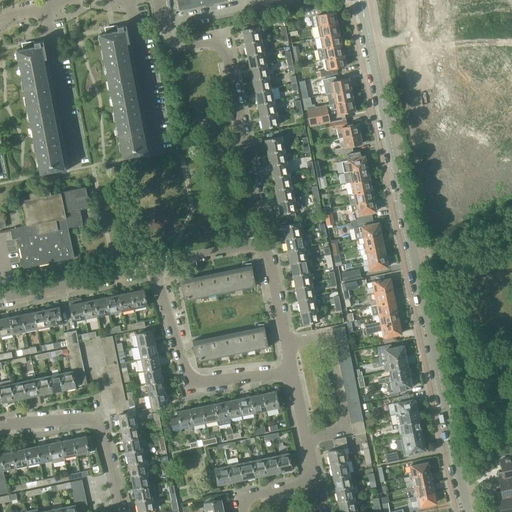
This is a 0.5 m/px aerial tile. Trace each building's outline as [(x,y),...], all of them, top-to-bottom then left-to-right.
[(178,0),(180,8),(220,0),(178,0)] [(318,26),(336,23),(336,22),(338,22),(336,15),(335,16),(334,11),(321,14),(320,8),(304,11),(305,18),(315,16),(318,26)] [(337,26),(336,23),(318,26),(320,37),(339,33),(340,32),(339,26),(337,26)] [(109,33),(99,35),(123,157),(144,153),(123,40),(125,40),(122,26),(109,28),(109,33)] [(245,43),(260,39),(258,27),(242,30),(245,43)] [(340,37),(339,33),(320,37),(322,48),(341,44),(342,43),(341,37),(340,37)] [(263,51),(260,39),(245,43),(247,55),(263,51)] [(26,49),(16,51),(40,173),(61,169),(40,56),(42,55),(39,42),(26,44),(26,49)] [(341,44),(322,48),(316,50),(319,60),(324,59),(343,55),(343,54),(345,54),(343,48),(342,48),(341,44)] [(266,64),(263,51),(247,55),(250,67),(266,64)] [(343,55),(324,59),(327,70),(316,72),(317,78),(328,76),(338,74),(337,68),(345,66),(347,65),(345,58),(344,59),(343,55)] [(266,64),(250,67),(252,79),(268,76),(266,64)] [(271,88),(268,76),(252,79),(255,91),(271,88)] [(328,76),(317,78),(320,90),(332,87),(333,92),(350,89),(352,88),(350,82),(349,82),(348,78),(331,81),(329,82),(328,76)] [(273,100),(271,88),(255,91),(257,104),(273,100)] [(350,89),(333,92),(331,92),(331,93),(326,94),(329,104),(336,103),(353,100),(354,99),(352,93),(351,93),(350,89)] [(307,110),(315,108),(314,104),(311,105),(310,97),(308,98),(304,98),(307,110)] [(276,113),(273,100),(257,104),(260,116),(276,113)] [(336,103),(329,104),(330,110),(337,108),(338,114),(355,111),(355,110),(356,110),(355,104),(354,104),(353,100),(336,103)] [(327,106),(315,108),(307,110),(310,126),(329,122),(330,122),(327,106)] [(276,113),(260,116),(262,129),(278,125),(276,113)] [(339,120),(330,122),(329,122),(330,130),(337,128),(339,138),(342,137),(360,134),(361,133),(360,127),(358,127),(358,124),(352,125),(352,124),(347,125),(348,126),(340,127),(339,120)] [(342,137),(339,138),(341,148),(335,149),(336,156),(353,153),(352,147),(357,146),(357,145),(362,144),(361,140),(362,140),(361,133),(360,134),(342,137)] [(267,153),(283,149),(281,137),(265,140),(267,153)] [(303,145),(308,144),(307,137),(302,138),(302,137),(296,138),(298,146),(303,145)] [(283,149),(267,153),(270,165),(286,162),(283,149)] [(347,172),(367,168),(366,164),(367,164),(366,157),(365,158),(364,156),(344,161),(347,172)] [(288,174),(286,162),(270,165),(273,177),(288,174)] [(367,168),(347,172),(344,172),(346,183),(350,182),(369,178),(368,175),(369,175),(368,168),(367,168)] [(288,174),(273,177),(275,189),(291,186),(288,174)] [(369,178),(350,182),(351,189),(339,192),(340,196),(348,194),(371,189),(370,186),(372,185),(370,179),(369,179),(369,178)] [(291,186),(275,189),(278,202),(293,198),(291,186)] [(86,187),(69,191),(76,226),(83,225),(80,210),(90,208),(86,187)] [(24,226),(10,229),(11,231),(13,240),(15,239),(18,238),(24,268),(74,258),(68,228),(76,226),(69,191),(61,192),(51,194),(50,189),(29,194),(30,199),(21,201),(26,226),(24,226)] [(371,190),(371,189),(348,194),(351,206),(374,201),(373,196),(374,196),(373,190),(371,190)] [(296,211),(293,198),(278,202),(280,214),(296,211)] [(375,201),(374,201),(351,206),(352,212),(356,211),(358,221),(372,218),(371,212),(376,211),(375,207),(376,206),(375,201)] [(331,211),(325,212),(327,224),(334,223),(331,211)] [(372,218),(358,221),(353,222),(357,239),(382,234),(380,227),(379,228),(378,223),(374,224),(372,218)] [(285,239),(301,235),(298,223),(282,226),(285,239)] [(382,234),(364,238),(365,244),(363,244),(364,249),(383,245),(382,241),(383,241),(382,234)] [(301,235),(285,239),(288,251),(304,247),(301,235)] [(337,243),(331,244),(332,251),(333,255),(339,254),(340,254),(339,250),(338,251),(337,243)] [(384,249),(383,245),(364,249),(365,254),(367,254),(368,259),(386,256),(385,249),(384,249)] [(304,247),(288,251),(290,263),(306,260),(304,247)] [(339,254),(333,255),(335,266),(337,266),(341,265),(339,254)] [(386,256),(368,259),(369,265),(367,266),(368,271),(387,267),(386,263),(388,262),(386,256)] [(306,260),(290,263),(293,275),(309,272),(306,260)] [(252,268),(237,271),(241,289),(255,286),(252,268)] [(341,273),(343,281),(361,278),(359,270),(341,273)] [(237,271),(223,274),(227,292),(241,289),(237,271)] [(309,272),(293,275),(295,287),(311,284),(309,272)] [(223,274),(209,277),(212,295),(227,292),(223,274)] [(212,295),(209,277),(194,280),(198,298),(212,295)] [(198,298),(194,280),(186,282),(185,279),(179,280),(184,301),(198,298)] [(374,294),(393,290),(391,284),(390,283),(390,279),(367,284),(367,288),(372,287),(374,294)] [(344,284),(345,290),(357,288),(356,282),(344,284)] [(311,284),(295,287),(298,299),(314,296),(311,284)] [(131,293),(134,309),(146,306),(143,290),(131,293)] [(393,290),(374,294),(375,300),(370,301),(371,306),(394,301),(393,297),(394,296),(393,290)] [(134,309),(131,293),(118,295),(122,311),(134,309)] [(118,295),(106,298),(110,314),(122,311),(118,295)] [(316,308),(314,296),(298,299),(300,311),(316,308)] [(110,314),(106,298),(94,300),(97,316),(110,314)] [(85,319),(82,303),(81,299),(69,301),(73,321),(85,319)] [(94,300),(82,303),(85,319),(97,316),(94,300)] [(395,305),(394,301),(371,306),(372,310),(377,309),(378,316),(397,312),(396,306),(395,305)] [(46,310),(49,326),(62,323),(59,308),(46,310)] [(316,308),(300,311),(303,324),(319,321),(316,308)] [(49,326),(46,310),(34,313),(37,329),(49,326)] [(397,312),(378,316),(380,322),(364,325),(365,330),(398,323),(398,318),(398,317),(397,312)] [(34,313),(22,315),(25,331),(37,329),(34,313)] [(22,315),(9,318),(13,334),(25,331),(22,315)] [(13,334),(9,318),(0,319),(0,333),(1,336),(13,334)] [(399,327),(398,323),(365,330),(366,334),(381,331),(384,343),(396,341),(395,335),(401,334),(400,332),(401,331),(400,328),(399,327)] [(263,327),(249,330),(253,350),(268,347),(263,327)] [(334,335),(346,333),(344,327),(332,329),(334,335)] [(72,344),(78,343),(75,330),(70,332),(72,344)] [(249,330),(235,333),(239,353),(253,350),(249,330)] [(138,347),(154,344),(152,331),(136,334),(138,347)] [(65,341),(53,343),(54,349),(66,346),(66,345),(72,344),(70,332),(64,333),(65,341)] [(239,353),(235,333),(221,336),(225,356),(239,353)] [(347,338),(346,333),(334,335),(335,341),(347,338)] [(101,344),(113,342),(112,336),(100,339),(101,344)] [(221,336),(206,339),(210,359),(225,356),(221,336)] [(347,338),(335,341),(336,347),(348,344),(347,338)] [(210,359),(206,339),(192,342),(196,362),(210,359)] [(113,342),(101,344),(102,350),(114,348),(113,342)] [(78,343),(72,344),(66,345),(66,346),(67,351),(79,349),(78,343)] [(157,356),(154,344),(138,347),(141,359),(157,356)] [(348,344),(336,347),(337,353),(349,350),(348,344)] [(374,363),(405,356),(403,346),(391,348),(390,344),(377,347),(379,358),(373,359),(374,363)] [(115,354),(114,348),(102,350),(104,356),(115,354)] [(79,349),(67,351),(69,357),(80,354),(79,349)] [(350,356),(349,350),(337,353),(338,359),(350,356)] [(82,360),(80,354),(69,357),(70,363),(82,360)] [(117,360),(115,354),(104,356),(105,362),(117,360)] [(157,356),(141,359),(143,371),(160,368),(157,356)] [(350,356),(338,359),(339,364),(351,362),(350,356)] [(405,356),(374,363),(372,363),(373,367),(388,364),(389,371),(407,367),(407,365),(408,364),(407,361),(406,360),(405,356)] [(83,366),(82,360),(70,363),(71,369),(83,366)] [(117,360),(105,362),(106,368),(118,365),(117,360)] [(352,368),(351,362),(339,364),(340,370),(352,368)] [(118,365),(106,368),(107,374),(119,371),(118,365)] [(84,372),(83,366),(71,369),(72,372),(72,375),(84,372)] [(407,367),(389,371),(391,381),(410,377),(409,373),(409,372),(409,369),(408,368),(407,367)] [(162,380),(160,368),(143,371),(146,384),(162,380)] [(354,374),(352,368),(340,370),(342,376),(354,374)] [(120,377),(119,371),(107,374),(109,379),(120,377)] [(72,372),(59,374),(63,390),(75,388),(75,387),(74,380),(72,375),(72,372)] [(85,378),(84,372),(72,375),(74,380),(85,378)] [(59,374),(47,377),(50,393),(63,390),(59,374)] [(355,380),(354,374),(342,376),(343,382),(355,380)] [(47,377),(35,379),(38,395),(50,393),(47,377)] [(121,383),(120,377),(109,379),(110,385),(121,383)] [(412,388),(410,377),(391,381),(394,392),(412,388)] [(85,378),(74,380),(75,387),(87,384),(85,378)] [(38,395),(35,379),(23,382),(26,398),(38,395)] [(14,400),(11,384),(10,380),(0,382),(0,394),(2,403),(2,406),(7,405),(7,402),(14,400)] [(162,380),(146,384),(149,396),(165,392),(162,380)] [(355,380),(343,382),(344,388),(356,385),(355,380)] [(26,398),(23,382),(11,384),(14,400),(26,398)] [(121,383),(110,385),(111,391),(123,389),(121,383)] [(357,391),(356,385),(344,388),(345,394),(357,391)] [(123,389),(111,391),(112,397),(124,395),(123,389)] [(275,391),(263,394),(266,410),(279,407),(275,391)] [(358,397),(357,391),(345,394),(346,400),(358,397)] [(165,392),(149,396),(151,408),(167,405),(165,392)] [(263,394),(250,397),(254,412),(266,410),(263,394)] [(395,414),(416,410),(413,394),(397,397),(398,403),(393,404),(395,414)] [(124,395),(112,397),(114,403),(125,401),(124,395)] [(254,412),(250,397),(238,399),(242,415),(254,412)] [(358,397),(346,400),(347,406),(359,403),(358,397)] [(242,415),(238,399),(226,402),(230,417),(242,415)] [(126,407),(125,401),(114,403),(115,409),(126,407)] [(226,402),(214,404),(217,420),(219,426),(231,423),(230,417),(226,402)] [(361,409),(359,403),(347,406),(349,412),(361,409)] [(214,404),(202,407),(205,422),(217,420),(214,404)] [(126,407),(115,409),(116,415),(128,413),(126,407)] [(205,422),(202,407),(190,409),(193,425),(205,422)] [(193,425),(190,409),(177,412),(178,417),(171,419),(173,431),(181,429),(181,427),(193,425)] [(361,409),(349,412),(350,417),(362,415),(361,409)] [(418,420),(416,410),(395,414),(397,424),(418,420)] [(128,413),(116,415),(115,415),(116,420),(119,420),(120,427),(140,423),(138,411),(128,413)] [(363,421),(362,415),(350,417),(351,423),(363,421)] [(418,420),(397,424),(381,428),(382,432),(398,428),(399,434),(421,430),(418,420)] [(363,421),(351,423),(352,429),(364,427),(363,421)] [(140,423),(120,427),(118,427),(119,433),(122,432),(123,440),(139,436),(138,429),(142,428),(140,423)] [(364,427),(352,429),(353,435),(365,433),(364,427)] [(421,430),(399,434),(400,440),(396,440),(397,446),(423,440),(421,430)] [(139,436),(123,440),(126,452),(142,448),(139,436)] [(73,439),(76,455),(94,451),(91,437),(86,438),(85,437),(73,439)] [(332,439),(335,450),(328,452),(330,464),(346,461),(344,449),(347,448),(345,437),(332,439)] [(76,455),(73,439),(61,442),(64,458),(76,455)] [(423,440),(397,446),(397,450),(402,449),(404,455),(425,451),(423,440)] [(61,442),(49,444),(52,460),(52,464),(65,461),(64,458),(61,442)] [(49,444),(36,447),(40,463),(52,460),(49,444)] [(40,463),(36,447),(24,449),(28,465),(40,463)] [(144,461),(142,448),(126,452),(128,464),(144,461)] [(24,449),(12,452),(15,468),(28,465),(24,449)] [(15,468),(12,452),(0,454),(0,455),(0,458),(2,463),(3,469),(3,470),(15,468)] [(385,455),(387,463),(398,461),(396,452),(385,455)] [(275,456),(278,471),(291,469),(290,463),(294,462),(293,457),(289,458),(288,453),(275,456)] [(275,456),(263,458),(266,474),(278,471),(275,456)] [(499,480),(511,476),(511,457),(500,460),(502,471),(497,472),(499,480)] [(242,479),(239,463),(238,463),(237,458),(227,460),(228,466),(227,466),(230,482),(242,479)] [(266,474),(263,458),(251,461),(254,477),(266,474)] [(147,472),(144,461),(128,464),(131,476),(147,473),(147,472)] [(251,461),(239,463),(242,479),(254,477),(251,461)] [(346,461),(330,464),(333,476),(349,473),(346,461)] [(409,477),(430,473),(429,469),(430,468),(429,464),(428,463),(427,462),(409,466),(411,472),(408,473),(409,477)] [(230,482),(227,466),(214,469),(217,484),(230,482)] [(150,472),(147,472),(147,473),(131,476),(133,488),(149,485),(153,484),(150,472)] [(349,473),(333,476),(335,489),(351,485),(349,473)] [(430,473),(409,477),(404,478),(406,488),(414,486),(432,483),(431,482),(433,480),(432,477),(430,476),(430,473)] [(511,476),(499,480),(501,491),(496,492),(498,499),(511,495),(511,476)] [(81,480),(70,483),(71,488),(83,486),(81,480)] [(414,486),(415,492),(409,493),(410,498),(434,493),(433,489),(434,488),(434,485),(432,483),(414,486)] [(149,485),(133,488),(136,500),(152,497),(149,485)] [(354,498),(351,485),(335,489),(338,501),(354,498)] [(84,492),(83,486),(71,488),(71,489),(72,494),(84,492)] [(85,498),(84,492),(72,494),(73,500),(85,498)] [(434,493),(410,498),(409,498),(410,502),(414,501),(416,501),(418,507),(436,503),(436,502),(437,501),(436,497),(434,496),(434,493)] [(511,511),(511,495),(498,499),(500,511),(511,511)] [(141,511),(154,509),(152,497),(136,500),(138,511),(141,511)] [(85,498),(73,500),(75,505),(75,506),(86,504),(85,498)] [(354,498),(338,501),(340,511),(345,511),(356,510),(354,498)] [(205,511),(223,511),(221,500),(204,503),(205,511)]
